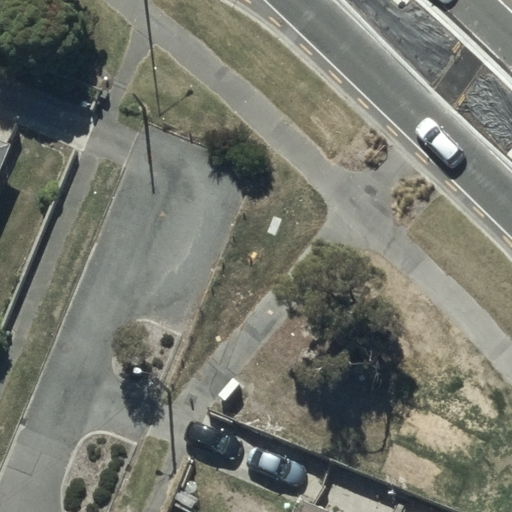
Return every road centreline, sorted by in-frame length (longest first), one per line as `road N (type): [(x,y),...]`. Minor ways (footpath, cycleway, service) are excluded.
road 1 (residential): [(176,179),(23,511)]
road 2 (trunk): [(511,124),(382,0)]
